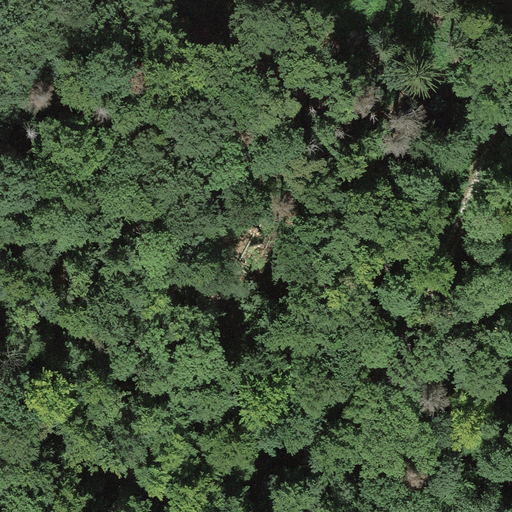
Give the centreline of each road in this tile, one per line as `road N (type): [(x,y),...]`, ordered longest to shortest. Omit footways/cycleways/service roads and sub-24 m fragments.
road 1 (track): [(499,125),(400,238),(293,311),(194,404),(124,511)]
road 2 (track): [(311,511),(511,98)]
